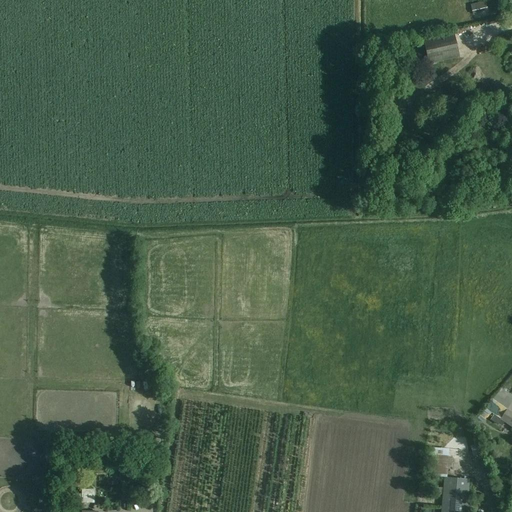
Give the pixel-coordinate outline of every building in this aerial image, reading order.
[(471,6),(473,15),(488,11),(486,2),(471,6)] [(429,65),(437,63),(439,71),(447,69),(445,61),(459,58),(453,33),(423,40),(429,65)] [(511,413),(492,400),(486,409),(511,427),(511,413)] [(474,445),(471,446),(473,451),(475,457),(485,454),(481,443),(474,445)] [(445,477),(444,487),(444,488),(438,488),(437,495),(444,495),(442,511),(466,511),(469,480),(447,478),(450,450),(432,448),(430,476),(445,477)] [(70,509),(81,510),(81,500),(71,500),(70,509)]
